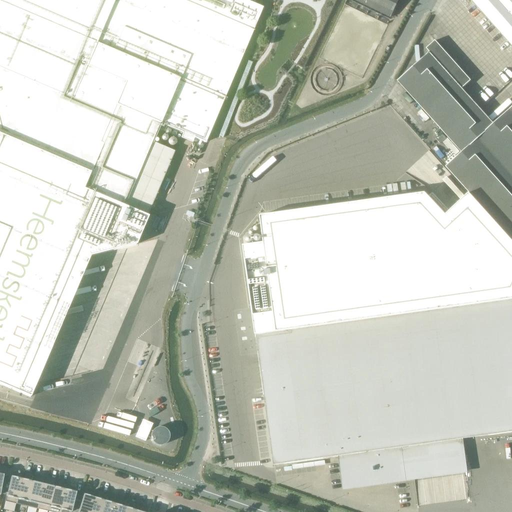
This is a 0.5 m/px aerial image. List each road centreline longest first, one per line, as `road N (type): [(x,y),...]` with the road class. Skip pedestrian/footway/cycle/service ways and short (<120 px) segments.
road 1 (unclassified): [(185,484),(203,424),(189,374),(187,316),(235,174),(247,153),(277,136),(369,100),(422,0)]
road 2 (unknown): [(275,191),(331,153),(383,131),(398,134),(406,147),(394,179),(363,189),(308,189)]
road 3 (unclassified): [(166,477),(0,432)]
road 4 (residential): [(0,450),(161,493)]
road 5 (unknown): [(199,280),(229,290),(236,243),(275,191)]
